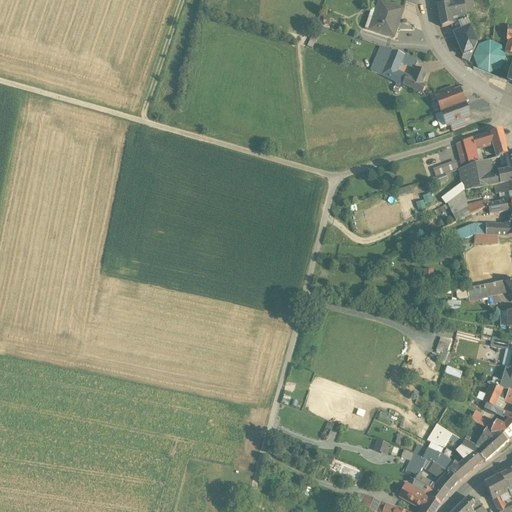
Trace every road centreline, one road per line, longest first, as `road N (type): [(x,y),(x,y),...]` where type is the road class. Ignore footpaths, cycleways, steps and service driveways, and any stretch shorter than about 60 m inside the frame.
road 1 (track): [(248,511),(334,179),(498,124),(510,104)]
road 2 (track): [(0,82),(334,179)]
road 3 (track): [(0,357),(272,416)]
road 4 (residential): [(422,0),(446,60),(511,104)]
